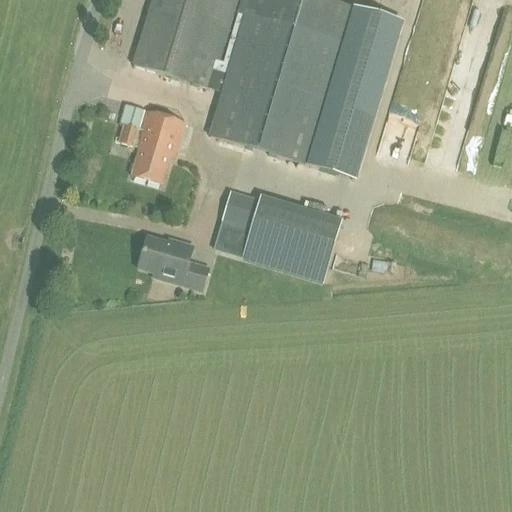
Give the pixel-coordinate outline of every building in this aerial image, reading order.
[(220,64),(238,0),(154,0),(133,69),(224,96),(210,140),(355,184),(403,27),(315,0),(246,0),(227,66),(220,64)] [(480,6),(472,28),(493,35),(500,12),(480,6)] [(462,53),(431,162),(455,169),(486,60),(462,53)] [(186,126),(149,116),(150,115),(126,109),(121,127),(125,128),(120,146),(140,151),(132,180),(163,189),(170,161),(176,163),(186,126)] [(253,235),(262,206),(233,197),(224,226),(253,235)] [(202,295),(209,272),(188,266),(193,250),(175,245),(174,248),(147,241),(138,272),(154,277),(153,281),(202,295)]
